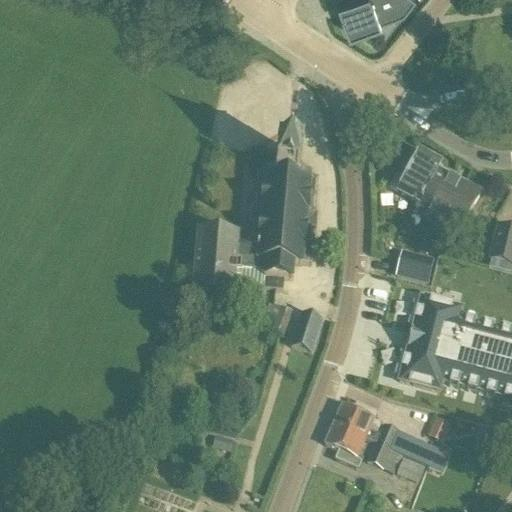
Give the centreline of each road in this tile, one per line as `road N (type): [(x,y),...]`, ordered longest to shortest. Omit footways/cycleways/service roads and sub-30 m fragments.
road 1 (unclassified): [(370,88),(350,123),(356,223),(342,319),(277,511)]
road 2 (tertiary): [(383,97),(463,151),(511,161)]
road 3 (tertiary): [(511,93),(383,97)]
